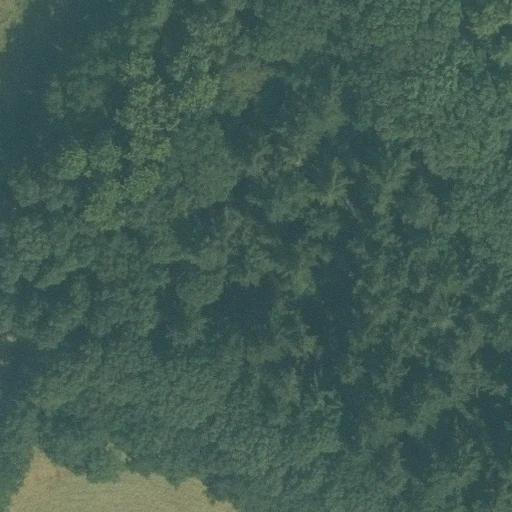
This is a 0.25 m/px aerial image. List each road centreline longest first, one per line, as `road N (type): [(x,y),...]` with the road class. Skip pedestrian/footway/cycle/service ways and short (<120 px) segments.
road 1 (track): [(0,469),(85,299),(289,0)]
road 2 (track): [(393,0),(511,235)]
